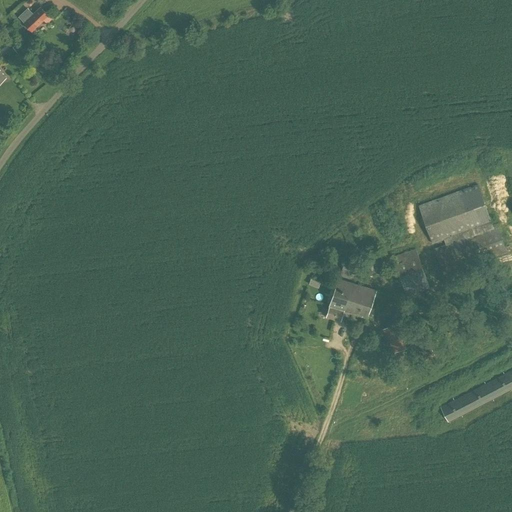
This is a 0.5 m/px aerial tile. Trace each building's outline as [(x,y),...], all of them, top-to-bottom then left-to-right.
[(52,19),(41,8),(25,23),(32,31),(44,19),(48,23),(52,19)] [(418,204),(432,244),(444,240),(445,243),(434,248),(444,275),(507,252),(497,225),(493,226),(478,183),(418,204)] [(393,256),(407,293),(429,285),(415,248),(393,256)] [(359,266),(371,270),(368,280),(378,283),(385,264),(362,256),(359,266)] [(342,269),(352,272),(354,265),(344,262),(342,269)] [(344,310),(367,317),(376,290),(338,279),(327,316),(341,320),(344,310)] [(413,310),(415,322),(432,319),(430,307),(413,310)] [(382,329),(395,352),(408,345),(411,351),(420,346),(406,317),(382,329)] [(435,354),(430,346),(416,354),(421,362),(435,354)] [(511,388),(511,369),(440,407),(448,422),(511,388)]
